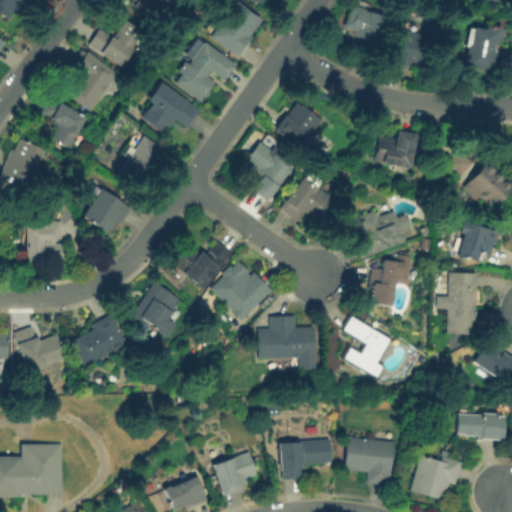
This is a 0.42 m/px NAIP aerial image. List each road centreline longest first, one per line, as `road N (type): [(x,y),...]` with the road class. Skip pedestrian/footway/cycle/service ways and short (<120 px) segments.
road 1 (residential): [(319,0),(126,258),(79,287),(0,293)]
road 2 (residential): [(511,103),(396,97),(320,72),(285,50)]
road 3 (residential): [(320,275),(189,181)]
road 4 (residential): [(83,0),(0,109)]
